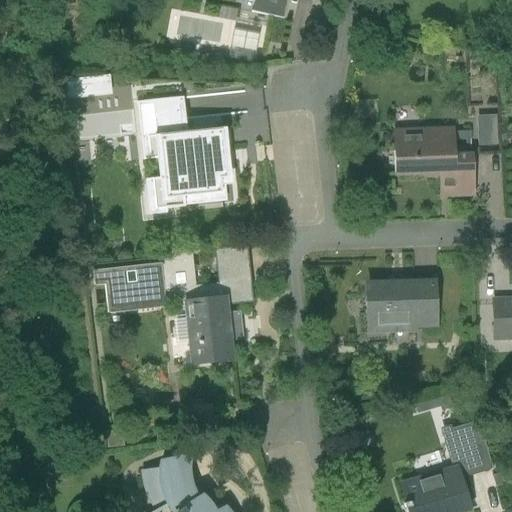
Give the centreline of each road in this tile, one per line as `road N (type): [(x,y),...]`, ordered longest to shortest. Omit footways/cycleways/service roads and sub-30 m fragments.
road 1 (residential): [(336,238),(336,112),(361,0)]
road 2 (residential): [(292,405),(304,248),(336,238)]
road 3 (residential): [(336,238),(511,236)]
